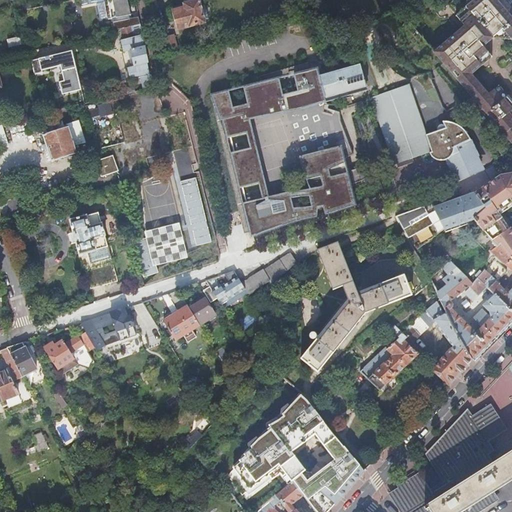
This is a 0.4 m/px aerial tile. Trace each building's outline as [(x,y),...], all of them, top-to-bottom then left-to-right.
[(137,17),(128,19),(127,16),(129,15),(126,0),(75,0),(77,5),(102,1),(106,19),(110,18),(113,31),(120,29),(130,27),(139,25),(137,17)] [(183,0),(185,8),(174,10),(178,28),(204,22),(204,19),(200,2),(199,0),(183,0)] [(471,0),(454,16),(462,25),(433,52),(509,141),(511,145),(511,18),(496,0),(471,0)] [(200,2),(204,19),(208,18),(204,1),(200,2)] [(130,27),(120,29),(122,38),(120,39),(123,51),(128,50),(131,66),(128,67),(131,78),(150,74),(149,73),(139,25),(130,27)] [(153,38),(156,50),(176,46),(174,34),(153,38)] [(17,36),(6,39),(7,46),(19,43),(17,36)] [(80,88),(71,51),(28,60),(31,73),(41,71),(40,69),(60,64),(63,79),(58,80),(61,93),(80,88)] [(366,87),(359,65),(328,74),(318,76),(324,99),(366,87)] [(322,207),(324,214),(332,212),(354,205),(340,146),(298,157),(302,173),(305,180),(320,177),(322,186),(309,189),(305,190),(289,192),(268,197),(249,120),(302,109),(325,102),(367,91),(366,87),(324,99),(318,76),(316,69),(313,70),(321,100),(300,105),(297,91),(282,95),(283,99),(277,101),(278,106),(255,112),(256,118),(243,121),(247,133),(245,134),(249,148),(250,148),(259,183),(258,183),(261,198),(262,198),(264,206),(289,200),(293,210),(290,210),(292,216),(265,223),(266,228),(249,232),(250,237),(296,221),(316,216),(317,208),(322,207)] [(313,70),(293,75),(297,91),(300,105),(321,100),(313,70)] [(139,81),(141,89),(160,84),(154,78),(139,81)] [(282,95),(278,79),(242,87),(247,104),(232,108),(228,91),(209,95),(243,234),(244,233),(249,232),(266,228),(265,223),(292,216),(290,210),(293,210),(289,200),(264,206),(262,198),(261,198),(246,202),(242,187),(258,183),(259,183),(250,148),(249,148),(234,152),(230,137),(245,134),(247,133),(243,121),(256,118),(255,112),(278,106),(277,101),(283,99),(282,95)] [(455,181),(459,180),(462,179),(472,175),(481,171),(483,167),(480,158),(476,144),(471,134),(463,125),(457,121),(452,120),(445,121),(437,123),(438,129),(427,133),(425,134),(408,85),(370,98),(393,165),(429,153),(432,152),(432,153),(433,154),(433,155),(435,156),(436,157),(437,158),(438,158),(440,158),(441,158),(443,158),(443,157),(445,160),(455,181)] [(25,117),(18,119),(21,128),(27,127),(25,117)] [(74,153),(72,146),(70,140),(81,136),(76,121),(62,126),(63,129),(52,132),(51,125),(42,128),(44,135),(42,136),(50,161),(74,153)] [(70,140),(72,146),(83,143),(81,136),(70,140)] [(432,152),(429,153),(429,155),(430,157),(432,158),(433,159),(435,160),(436,161),(438,161),(440,162),(442,161),(443,161),(445,160),(443,157),(443,158),(441,158),(440,158),(438,158),(437,158),(436,157),(435,156),(433,155),(433,154),(432,153),(432,152)] [(114,155),(96,161),(101,177),(119,172),(114,155)] [(511,174),(500,176),(474,194),(484,206),(472,219),(481,230),(496,246),(500,242),(511,255),(511,232),(509,228),(506,230),(498,220),(502,218),(499,214),(497,211),(511,201),(511,174)] [(320,177),(305,180),(309,189),(322,186),(320,177)] [(439,220),(444,229),(472,219),(484,206),(474,194),(433,208),(439,220)] [(511,201),(497,211),(499,214),(511,205),(511,201)] [(213,229),(207,203),(195,206),(202,232),(213,229)] [(430,204),(395,217),(407,239),(415,235),(427,227),(439,220),(433,208),(432,208),(430,204)] [(97,212),(69,220),(73,233),(74,233),(76,241),(75,242),(79,255),(80,255),(107,247),(97,212)] [(509,228),(502,218),(498,220),(506,230),(509,228)] [(415,235),(416,236),(428,229),(427,227),(415,235)] [(494,294),(511,311),(511,255),(500,242),(496,246),(491,251),(511,270),(511,288),(508,293),(504,289),(508,285),(501,278),(496,283),(490,290),(494,294)] [(348,300),(301,359),(317,372),(365,312),(411,294),(404,275),(358,293),(337,243),(316,251),(333,290),(342,286),(348,300)] [(80,255),(90,289),(117,281),(107,247),(80,255)] [(240,284),(244,291),(245,291),(249,297),(270,283),(272,285),(297,266),(289,254),(264,270),(263,270),(240,284)] [(446,285),(437,293),(445,310),(459,341),(471,359),(476,353),(489,341),(500,329),(511,317),(511,311),(494,294),(483,306),(492,315),(490,318),(482,310),(474,319),(481,326),(475,332),(447,304),(467,286),(468,288),(466,290),(466,293),(474,300),(487,287),(490,290),(496,283),(483,271),(472,283),(455,267),(449,261),(442,268),(448,275),(442,279),(446,285)] [(233,272),(223,275),(228,283),(225,284),(218,286),(213,279),(205,281),(209,287),(216,298),(219,303),(221,305),(245,291),(244,291),(240,284),(236,277),(233,272)] [(216,298),(209,287),(204,291),(210,301),(216,298)] [(189,309),(200,326),(215,316),(204,299),(189,309)] [(433,368),(449,384),(454,379),(471,360),(471,359),(459,341),(445,310),(442,311),(437,303),(401,334),(395,327),(390,331),(398,339),(388,349),(386,348),(361,371),(379,391),(419,354),(410,345),(435,322),(453,346),(433,368)] [(176,340),(200,326),(189,309),(187,306),(164,321),(176,340)] [(138,334),(132,315),(130,315),(127,307),(80,323),(79,324),(85,333),(94,347),(97,352),(108,345),(122,339),(138,334)] [(262,334),(259,329),(251,334),(254,339),(262,334)] [(94,347),(85,333),(78,337),(77,336),(64,344),(62,341),(54,346),(52,343),(44,347),(61,374),(77,364),(86,366),(94,361),(87,351),(94,347)] [(8,348),(7,349),(22,376),(35,369),(22,343),(8,348)] [(7,349),(1,351),(15,380),(21,377),(7,349)] [(0,398),(1,398),(2,401),(16,395),(6,371),(0,373),(0,398)] [(272,391),(277,395),(284,386),(280,383),(279,382),(274,389),(272,391)] [(490,406),(472,416),(471,417),(486,442),(500,434),(496,428),(501,425),(490,406)] [(446,433),(441,438),(428,453),(445,481),(457,474),(456,471),(486,453),(491,450),(486,442),(471,417),(472,416),(470,413),(449,429),(446,433),(465,421),(479,443),(463,452),(465,455),(442,469),(431,451),(442,444),(441,443),(449,438),(446,433)] [(365,470),(324,420),(315,427),(335,454),(337,453),(344,461),(330,475),(317,458),(290,480),(291,481),(303,496),(316,511),(326,511),(327,511),(311,490),(317,485),(320,488),(319,489),(323,494),(322,495),(332,507),(365,470)] [(446,433),(449,438),(441,443),(442,444),(431,451),(442,469),(465,455),(463,452),(479,443),(465,421),(446,433)] [(505,430),(501,425),(496,428),(500,434),(505,430)] [(254,445),(242,457),(253,467),(278,439),(267,428),(254,443),(254,445)] [(48,448),(41,433),(33,436),(37,445),(34,447),(36,453),(48,448)] [(193,434),(166,464),(170,470),(198,439),(193,434)] [(416,511),(476,511),(495,501),(491,493),(511,480),(511,453),(493,465),(486,453),(456,471),(457,474),(459,477),(463,483),(416,511)] [(221,481),(226,487),(232,481),(227,475),(221,481)] [(415,476),(406,481),(408,484),(417,479),(415,476)] [(427,496),(400,511),(416,511),(463,483),(459,477),(427,496)] [(399,489),(389,495),(399,511),(400,511),(427,496),(417,479),(408,484),(406,481),(397,486),(399,489)] [(303,496),(291,481),(274,495),(286,511),(298,511),(292,505),(303,496)]
